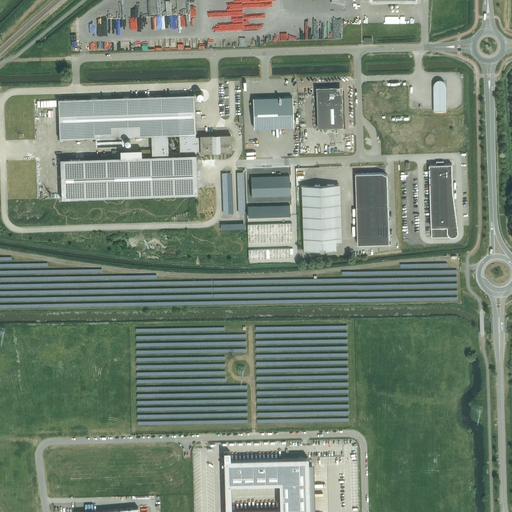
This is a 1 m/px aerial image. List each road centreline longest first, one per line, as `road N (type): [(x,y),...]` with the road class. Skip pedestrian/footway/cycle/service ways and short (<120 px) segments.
road 1 (unclassified): [(426,47),(75,58),(76,89)]
road 2 (unclassified): [(365,511),(363,445),(353,433),(174,438)]
road 3 (unclassified): [(46,511),(38,452),(47,442),(174,438)]
road 4 (tertiary): [(499,366),(503,500)]
